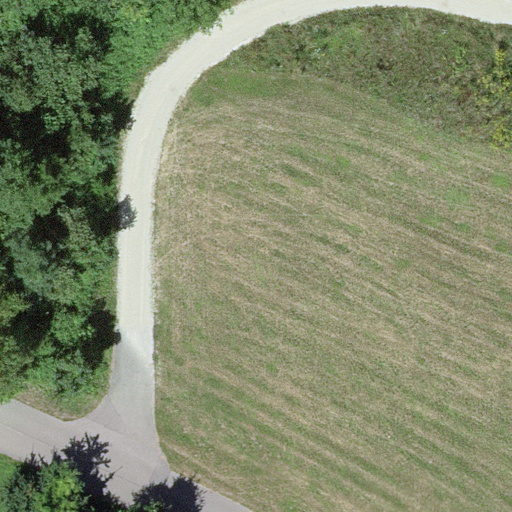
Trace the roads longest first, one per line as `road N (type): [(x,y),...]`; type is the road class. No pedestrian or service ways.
road 1 (track): [(119,473),(130,184),(145,130),(168,86),(210,47),(276,13),(324,0)]
road 2 (tertiary): [(190,511),(0,418)]
